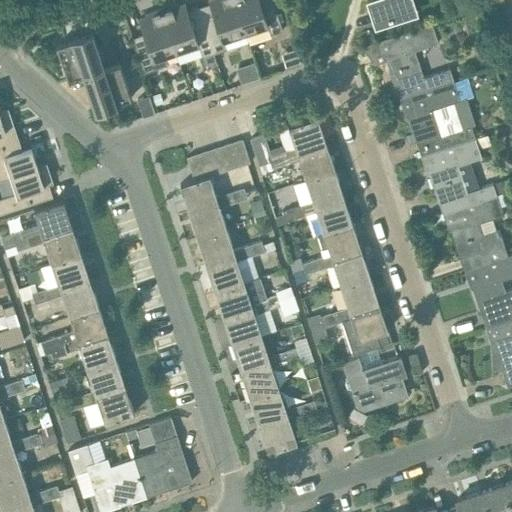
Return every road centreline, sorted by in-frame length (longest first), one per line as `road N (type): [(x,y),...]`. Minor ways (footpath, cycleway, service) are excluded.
road 1 (residential): [(462,441),(335,90),(312,86),(140,137),(116,157)]
road 2 (residential): [(248,511),(227,475),(142,200),(116,157)]
road 3 (residential): [(256,511),(462,441)]
road 4 (residential): [(116,157),(0,45)]
road 5 (residential): [(0,38),(123,0)]
